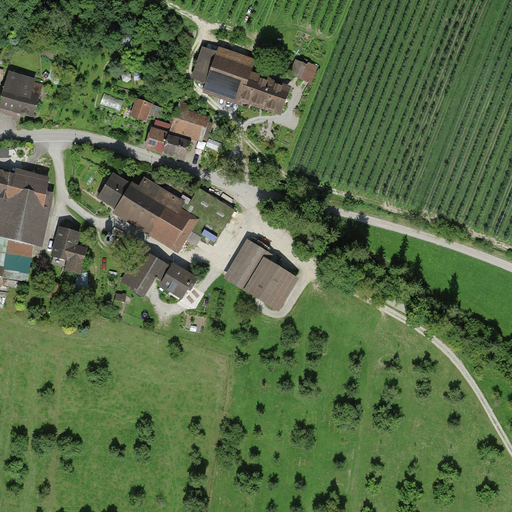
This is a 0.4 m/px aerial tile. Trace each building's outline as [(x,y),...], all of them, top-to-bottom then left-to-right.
[(256,61),(216,48),(214,55),(200,51),(191,80),(204,84),(201,94),(279,118),(288,89),(251,78),(256,61)] [(304,60),(297,76),(313,83),(320,67),(304,60)] [(39,86),(8,75),(0,95),(0,107),(27,118),(39,86)] [(152,107),(136,102),(130,119),(146,124),(152,107)] [(210,123),(175,112),(169,132),(204,143),(210,123)] [(169,137),(149,131),(143,150),(163,156),(169,137)] [(189,143),(169,137),(163,156),(184,162),(189,143)] [(48,185),(0,173),(0,199),(3,200),(0,214),(0,238),(41,248),(54,196),(46,194),(48,185)] [(179,256),(191,234),(215,247),(234,212),(198,192),(186,214),(113,174),(97,202),(114,212),(110,218),(179,256)] [(85,249),(75,247),(78,234),(57,229),(51,257),(66,261),(64,271),(79,275),(85,249)] [(271,256),(245,242),(223,282),(281,314),(300,280),(267,262),(271,256)] [(168,268),(142,254),(123,287),(142,298),(154,277),(184,294),(194,277),(171,264),(168,268)]
